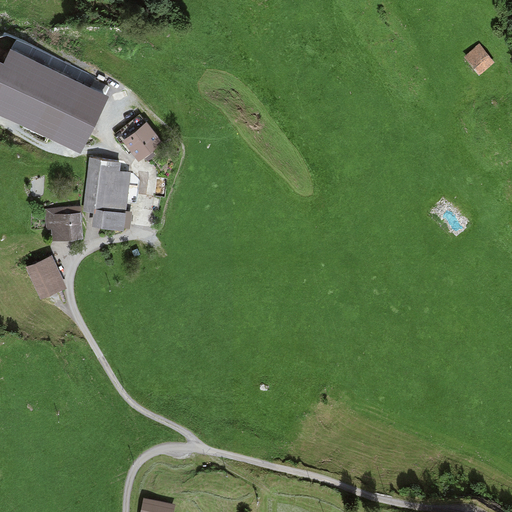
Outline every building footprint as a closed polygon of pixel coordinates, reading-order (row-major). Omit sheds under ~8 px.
[(479,45),(467,55),(479,70),(491,60),(479,45)] [(47,130),(79,145),(108,85),(94,78),(90,87),(11,48),(3,64),(0,62),(0,94),(52,120),(47,130)] [(114,96),(116,101),(129,95),(126,90),(114,96)] [(135,173),(138,168),(132,165),(138,155),(158,139),(140,115),(115,134),(126,148),(119,161),(114,160),(115,157),(114,155),(112,153),(109,153),(107,155),(106,157),(107,160),(109,162),(100,161),(99,169),(91,168),(86,207),(94,208),(98,220),(102,220),(102,223),(104,225),(108,224),(109,221),(128,223),(130,211),(123,210),(126,188),(133,189),(132,193),(146,195),(149,175),(135,173)] [(442,198),(430,211),(456,236),(470,221),(464,215),(463,217),(442,198)] [(80,232),(78,214),(82,213),(81,205),(46,209),(48,227),(53,227),(54,235),(80,232)] [(29,266),(41,294),(61,285),(49,257),(29,266)] [(146,499),(143,511),(169,511),(171,504),(146,499)]
